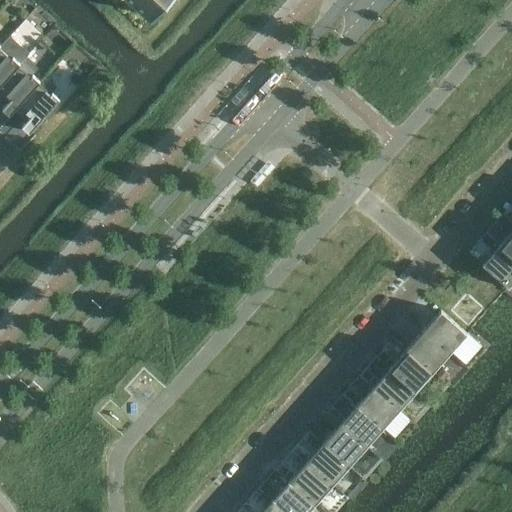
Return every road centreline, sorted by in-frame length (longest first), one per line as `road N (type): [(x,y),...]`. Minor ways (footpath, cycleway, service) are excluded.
road 1 (unclassified): [(0,427),(277,120)]
road 2 (unclassified): [(253,98),(0,384)]
road 3 (residential): [(210,511),(439,256)]
road 4 (residential): [(439,256),(277,120)]
road 5 (unclassified): [(277,120),(374,7)]
road 6 (unclassified): [(340,0),(253,98)]
